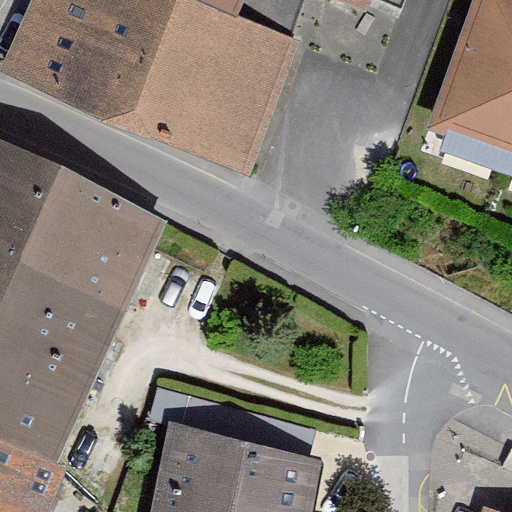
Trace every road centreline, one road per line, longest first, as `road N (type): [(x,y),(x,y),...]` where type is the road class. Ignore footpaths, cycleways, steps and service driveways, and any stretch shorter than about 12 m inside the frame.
road 1 (tertiary): [(429,324),(314,258),(0,106)]
road 2 (unknown): [(141,351),(354,425),(406,432)]
road 3 (residential): [(407,511),(406,381),(429,324)]
